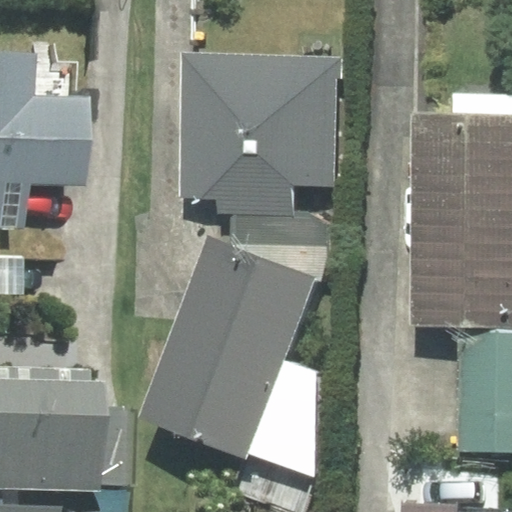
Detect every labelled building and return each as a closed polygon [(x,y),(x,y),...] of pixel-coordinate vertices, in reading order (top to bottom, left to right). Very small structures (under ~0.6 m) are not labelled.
[(86,185),(89,98),(75,97),(76,63),(34,61),(34,55),(0,54),(0,182),(30,183),(86,185)] [(219,196),(218,212),(233,212),(292,214),(293,185),(333,186),(336,61),(186,57),(182,195),(219,196)] [(511,329),(511,95),(454,94),(454,115),(412,114),(407,328),(459,330),(511,329)] [(30,183),(0,182),(0,228),(28,229),(30,183)] [(233,212),(233,244),(325,246),(327,222),(314,215),(292,214),(233,212)] [(283,358),(312,281),(232,252),(211,244),(147,413),(313,475),(317,370),(283,358)] [(325,246),(233,244),(232,252),(312,281),(323,280),(325,246)] [(511,451),(511,329),(459,330),(459,451),(511,451)] [(93,382),(93,369),(0,367),(0,488),(100,491),(102,383),(93,382)]
